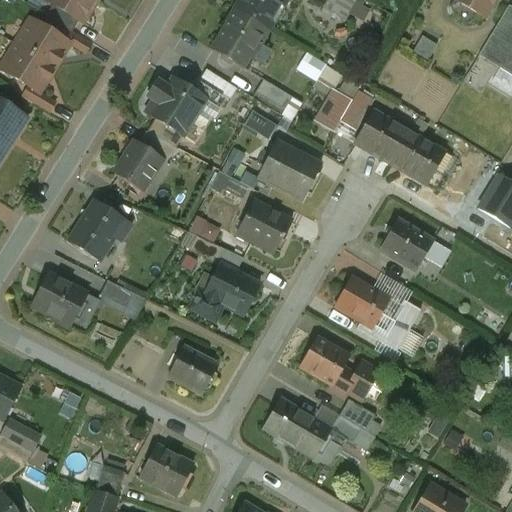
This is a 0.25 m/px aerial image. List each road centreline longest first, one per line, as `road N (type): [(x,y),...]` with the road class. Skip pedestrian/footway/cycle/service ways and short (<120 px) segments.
road 1 (residential): [(168,0),(0,271)]
road 2 (residential): [(223,447),(228,413),(364,183)]
road 3 (residential): [(223,447),(0,330)]
road 4 (residential): [(328,511),(223,447)]
